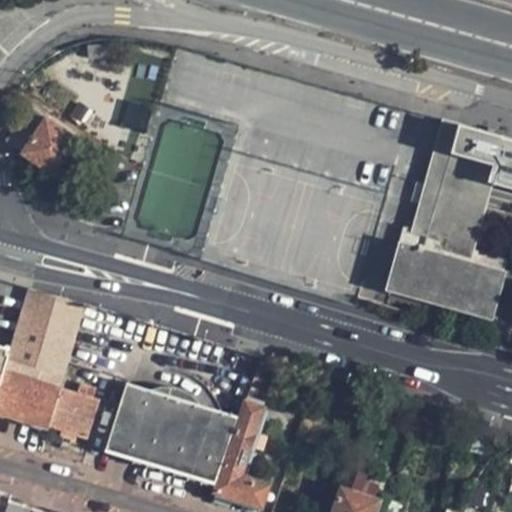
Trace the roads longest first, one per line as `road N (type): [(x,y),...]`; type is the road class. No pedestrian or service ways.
road 1 (residential): [(0,90),(21,57),(57,29),(80,14),(111,12),(350,58),(511,101)]
road 2 (secondary): [(511,390),(12,252)]
road 3 (motorway): [(279,0),(511,64)]
road 4 (residential): [(132,511),(0,470)]
